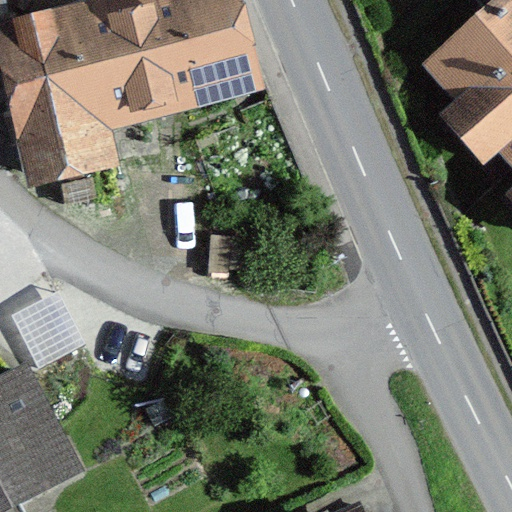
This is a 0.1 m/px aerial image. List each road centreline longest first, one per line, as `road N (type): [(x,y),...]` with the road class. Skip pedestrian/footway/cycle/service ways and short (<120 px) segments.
road 1 (residential): [(372,325),(281,328),(125,287),(68,251),(0,184)]
road 2 (secondary): [(293,0),(418,299)]
road 3 (secondary): [(418,299),(511,486)]
road 4 (unclassified): [(415,511),(376,401),(372,325)]
